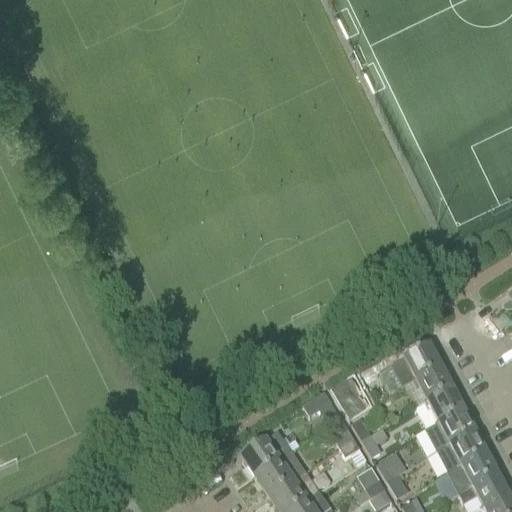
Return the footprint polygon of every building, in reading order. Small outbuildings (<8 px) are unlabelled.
[(413,387),(440,373),(428,351),(399,367),(404,375),(406,374),(413,387)] [(440,373),(413,387),(424,408),(451,394),(440,373)] [(351,381),(328,395),(347,426),(370,412),(351,381)] [(451,394),(424,408),(435,429),(462,415),(451,394)] [(323,398),(310,405),(327,432),(338,425),(329,409),(323,398)] [(462,415),(435,429),(423,436),(434,457),(447,450),(473,436),(462,415)] [(359,446),(368,441),(358,425),(350,430),(359,446)] [(368,441),(359,446),(370,463),(378,457),(374,450),(386,443),(380,433),(368,441)] [(346,436),(332,445),(338,454),(352,445),(346,436)] [(447,450),(434,457),(445,478),(444,479),(444,480),(458,471),(484,457),(473,436),(447,450)] [(289,458),(286,454),(275,438),(239,463),(253,483),(289,458)] [(352,445),(338,454),(343,464),(358,455),(352,445)] [(458,471),(444,480),(455,501),(469,493),(495,479),(484,457),(458,471)] [(289,458),(253,483),(266,503),(303,478),(289,458)] [(385,487),(393,482),(383,466),(375,471),(385,487)] [(377,487),(372,478),(369,474),(355,482),(363,495),(377,487)] [(295,511),(316,498),(303,478),(266,503),(272,511),(295,511)] [(469,493),(455,501),(460,511),(474,503),(479,511),(483,511),(507,500),(495,479),(469,493)] [(393,482),(385,487),(395,503),(403,498),(393,482)] [(377,487),(363,495),(368,504),(367,505),(371,511),(381,511),(390,507),(383,496),(377,487)] [(326,511),(316,498),(295,511),(326,511)] [(511,511),(511,510),(507,500),(483,511),(511,511)]
